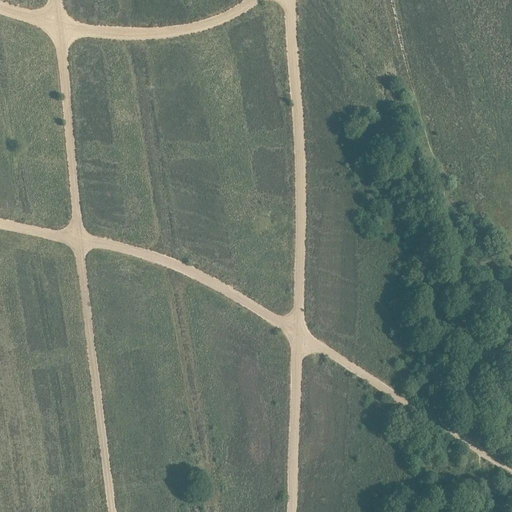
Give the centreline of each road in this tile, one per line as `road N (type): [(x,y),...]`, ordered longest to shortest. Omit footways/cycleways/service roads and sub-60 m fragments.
road 1 (track): [(511,470),(297,334),(293,511)]
road 2 (track): [(0,224),(76,239),(112,511)]
road 3 (track): [(288,0),(299,171),(297,334)]
road 4 (track): [(0,6),(59,26),(129,33),(196,27),(253,0)]
road 5 (track): [(76,239),(192,272),(297,334)]
road 6 (track): [(76,239),(56,0)]
